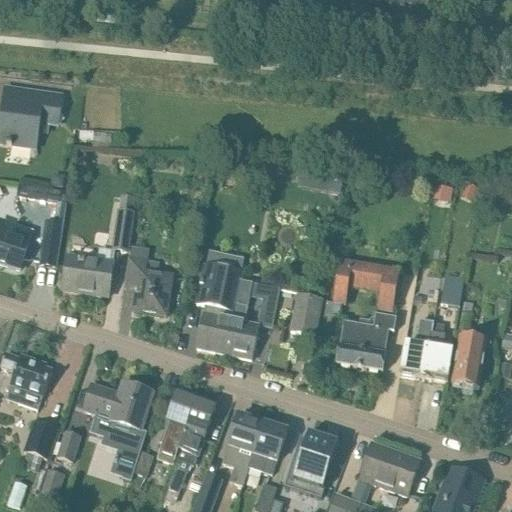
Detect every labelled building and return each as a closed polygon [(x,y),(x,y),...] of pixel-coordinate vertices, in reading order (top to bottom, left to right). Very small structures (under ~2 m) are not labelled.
[(227,0),(227,1),(287,7),(287,0),(344,0),(345,4),(365,6),(365,3),(386,6),(386,8),(406,10),(407,8),(428,10),(429,0),(227,0)] [(94,13),(94,22),(104,23),(104,14),(94,13)] [(105,14),(105,23),(115,24),(116,15),(105,14)] [(61,114),(64,99),(26,94),(24,108),(4,105),(0,134),(0,144),(7,146),(7,148),(8,148),(8,146),(12,147),(11,149),(12,149),(13,146),(36,150),(42,111),(61,114)] [(111,151),(112,136),(94,135),(94,133),(80,132),(80,141),(94,142),(93,150),(111,151)] [(303,166),(299,187),(340,195),(343,173),(303,166)] [(53,178),(51,190),(63,191),(64,180),(53,178)] [(69,195),(20,186),(17,200),(56,207),(65,208),(66,209),(69,195)] [(450,190),(435,187),(433,200),(448,203),(450,190)] [(474,205),(480,192),(468,187),(462,199),(474,205)] [(54,224),(45,223),(39,268),(56,270),(65,208),(56,207),(54,224)] [(119,213),(114,252),(128,254),(133,215),(119,213)] [(6,238),(0,236),(0,266),(19,273),(32,235),(10,227),(6,238)] [(167,321),(173,279),(146,276),(149,254),(131,252),(126,290),(137,292),(133,316),(167,321)] [(69,260),(64,294),(109,300),(114,267),(69,260)] [(327,304),(325,317),(337,319),(340,319),(342,309),(342,307),(345,308),(349,289),(380,294),(377,312),(394,315),(400,274),(340,264),(336,287),(336,288),(334,305),(327,304)] [(204,318),(197,352),(225,358),(232,323),(240,284),(242,277),(224,274),(218,300),(216,300),(212,319),(204,318)] [(464,281),(462,281),(446,278),(441,307),(457,310),(459,310),(464,281)] [(232,323),(225,358),(252,363),(259,329),(258,329),(245,326),(250,300),(253,287),(252,286),(240,284),(232,323)] [(260,320),(274,323),(279,292),(266,289),(260,320)] [(316,341),(323,303),(297,298),(289,336),(316,341)] [(464,305),(462,314),(472,316),(474,306),(464,305)] [(459,333),(469,335),(472,316),(462,314),(459,333)] [(340,349),(337,368),(383,375),(386,357),(390,334),(394,335),(396,321),(393,321),(393,317),(377,315),(376,320),(374,320),(371,322),(371,323),(361,322),(360,328),(344,325),(340,349)] [(424,382),(434,326),(420,323),(419,333),(417,348),(406,346),(401,378),(424,382)] [(445,328),(434,326),(424,382),(448,386),(453,354),(444,353),(446,338),(443,338),(445,328)] [(502,350),(511,352),(511,349),(511,337),(504,336),(502,350)] [(488,346),(461,341),(452,386),(479,391),(488,346)] [(1,370),(16,375),(11,389),(23,393),(19,407),(39,414),(43,400),(45,400),(53,376),(44,373),(46,368),(21,360),(20,362),(6,357),(1,370)] [(511,367),(502,365),(499,379),(509,381),(511,367)] [(92,389),(83,414),(95,418),(90,437),(101,441),(100,446),(116,452),(140,459),(147,436),(141,434),(153,398),(124,388),(121,398),(92,389)] [(174,467),(176,464),(199,400),(180,393),(166,431),(169,432),(164,447),(168,448),(162,463),(174,467)] [(174,467),(174,469),(178,471),(177,473),(189,478),(191,470),(194,471),(198,460),(195,458),(200,444),(204,445),(218,407),(199,400),(185,438),(180,453),(176,464),(174,467)] [(229,451),(223,468),(236,471),(233,479),(234,483),(235,485),(238,488),(243,489),(249,471),(253,459),(263,428),(260,427),(262,422),(250,419),(249,423),(238,420),(229,451)] [(58,431),(34,423),(24,452),(29,454),(24,468),(38,473),(43,459),(47,460),(58,431)] [(263,428),(249,471),(263,475),(272,478),(276,466),(277,466),(287,435),(263,428)] [(74,466),(82,440),(65,435),(57,461),(74,466)] [(302,439),(284,489),(321,502),(339,454),(341,447),(311,436),(309,442),(302,439)] [(420,465),(372,447),(359,483),(407,501),(420,465)] [(142,458),(135,477),(146,481),(153,462),(142,458)] [(474,511),(485,485),(449,472),(434,511),(474,511)] [(58,501),(65,479),(49,473),(41,496),(58,501)] [(177,473),(171,490),(182,494),(189,478),(177,473)] [(212,511),(223,484),(207,479),(194,511),(212,511)] [(270,511),(277,492),(265,488),(256,511),(270,511)] [(375,511),(337,497),(330,511),(375,511)] [(282,511),(284,507),(274,503),(270,511),(282,511)]
